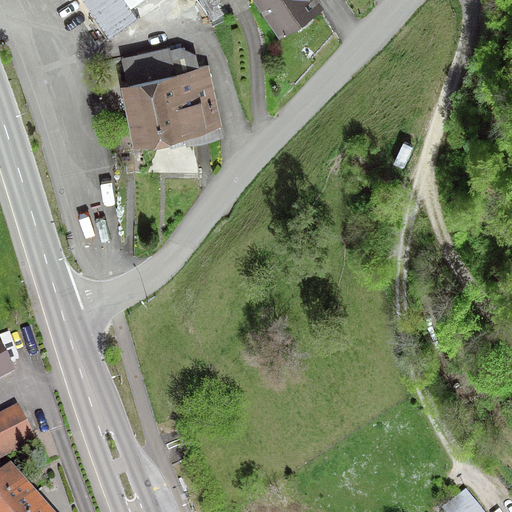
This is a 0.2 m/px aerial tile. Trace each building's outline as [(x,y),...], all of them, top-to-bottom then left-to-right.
[(68,0),(107,53),(179,0),(68,0)] [(258,0),(279,31),(316,6),(312,0),(258,0)] [(127,86),(200,69),(197,55),(180,47),(172,49),(172,46),(120,58),(127,86)] [(221,127),(223,126),(209,67),(200,69),(127,86),(120,87),(135,150),(155,150),(170,148),(170,150),(223,137),(221,127)] [(0,337),(0,378),(17,370),(0,337)] [(36,440),(18,403),(4,410),(22,446),(36,440)] [(22,446),(4,410),(0,411),(0,435),(9,453),(22,446)] [(0,457),(9,453),(0,435),(0,457)] [(0,511),(56,511),(10,461),(0,470),(0,511)] [(486,511),(466,488),(442,506),(446,511),(486,511)]
